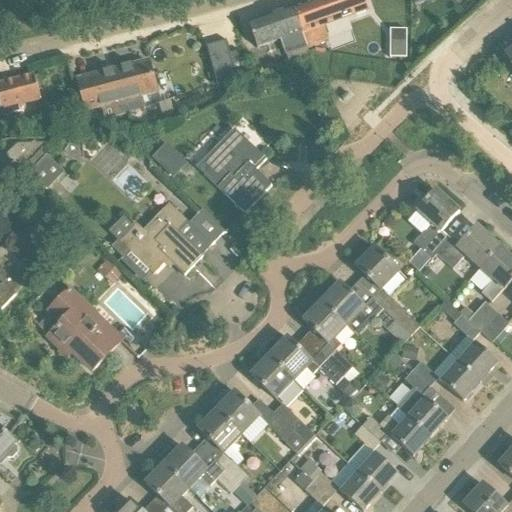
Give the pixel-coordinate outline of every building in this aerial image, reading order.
[(370,12),(367,4),(365,0),(318,0),(294,9),(302,31),(308,48),(308,50),(329,42),(324,29),(370,12)] [(286,56),(308,48),(302,31),(294,9),(250,25),(259,50),(281,42),(286,56)] [(217,83),(242,74),(240,47),(229,51),(224,39),(209,44),(213,56),(208,58),(217,83)] [(407,49),(391,49),(391,58),(407,58),(407,49)] [(158,95),(154,82),(149,63),(79,81),(87,114),(90,113),(92,120),(115,114),(113,106),(141,98),(141,100),(158,95)] [(42,102),(40,96),(35,76),(0,85),(0,119),(1,119),(0,114),(0,111),(3,111),(5,119),(30,113),(29,106),(42,102)] [(348,93),(342,99),(344,102),(350,96),(348,93)] [(273,187),(257,173),(267,162),(242,138),(205,176),(246,215),(273,187)] [(45,145),(18,146),(6,157),(16,167),(21,167),(37,152),(45,145)] [(31,173),(47,189),(48,190),(65,174),(48,156),(31,173)] [(442,233),(447,228),(460,213),(436,191),(418,212),(432,225),(415,244),(433,261),(438,256),(437,256),(451,241),(442,233)] [(204,258),(178,233),(188,223),(170,205),(144,232),(136,225),(135,227),(125,218),(109,233),(119,243),(112,250),(122,260),(131,252),(154,275),(168,260),(186,277),(204,258)] [(202,213),(203,212),(202,212),(189,226),(190,227),(191,226),(213,247),(225,234),(224,233),(223,234),(202,213)] [(480,272),(501,249),(477,228),(461,246),(453,238),(451,241),(437,256),(438,256),(453,271),(465,258),(480,272)] [(0,312),(0,313),(34,278),(4,248),(0,252),(0,276),(6,282),(0,288),(0,312)] [(401,274),(390,263),(375,249),(374,250),(376,252),(359,269),(358,267),(357,268),(383,293),(401,274)] [(483,296),(492,305),(511,283),(511,259),(501,249),(480,272),(494,284),(483,296)] [(421,251),(414,258),(425,267),(431,260),(429,258),(421,251)] [(98,271),(113,285),(123,275),(108,261),(98,271)] [(375,320),(388,333),(398,323),(381,307),(380,307),(373,300),(365,308),(355,299),(341,285),(334,292),(335,294),(325,305),(349,329),(348,330),(358,339),(375,320)] [(123,342),(109,328),(69,289),(48,311),(62,325),(49,338),(69,358),(73,354),(93,373),(123,342)] [(398,323),(412,337),(420,328),(388,299),(381,307),(398,323)] [(481,334),(480,333),(469,323),(447,303),(440,310),(475,341),(481,334)] [(307,339),(345,378),(354,369),(336,353),(341,348),(336,343),(348,330),(349,329),(325,305),(313,316),(312,315),(304,323),(314,332),(307,339)] [(480,333),(497,315),(486,305),(469,323),(480,333)] [(480,333),(481,334),(493,345),(509,326),(497,315),(480,333)] [(399,324),(398,323),(388,333),(392,336),(399,334),(404,329),(400,325),(399,324)] [(307,339),(298,348),(288,339),(281,347),(282,348),(272,359),(297,383),(308,372),(313,377),(319,371),(336,388),(345,379),(350,384),(351,383),(345,378),(307,339)] [(481,384),(499,365),(474,342),(456,362),(481,384)] [(403,359),(412,362),(415,350),(406,347),(403,359)] [(279,403),(297,383),(272,359),(261,371),(259,369),(252,377),(279,403)] [(464,403),(481,384),(456,362),(439,380),(464,403)] [(431,389),(439,380),(421,365),(414,373),(431,389)] [(437,394),(431,389),(414,373),(405,382),(415,391),(398,409),(406,417),(431,440),(449,420),(429,402),(437,394)] [(387,379),(379,375),(374,386),(382,390),(387,379)] [(336,390),(349,401),(357,392),(344,381),(336,390)] [(244,438),(262,419),(254,410),(250,407),(236,393),(228,401),(230,402),(219,413),(244,438)] [(358,406),(352,400),(343,410),(353,419),(359,413),(358,406)] [(274,415),(307,447),(316,437),(283,406),(274,415)] [(214,462),(239,487),(248,478),(225,457),(244,438),(219,413),(208,425),(207,423),(199,431),(222,454),(214,462)] [(269,429),(298,456),(307,447),(274,415),(266,424),(270,428),(269,429)] [(382,445),(389,436),(399,426),(389,417),(380,427),(371,419),(363,428),(382,445)] [(414,458),(431,440),(406,417),(399,426),(389,436),(414,458)] [(0,428),(0,465),(2,465),(8,460),(13,459),(18,455),(17,450),(15,448),(17,446),(0,428)] [(373,453),(382,445),(363,428),(355,436),(373,453)] [(231,496),(233,493),(239,487),(214,462),(206,470),(183,448),(176,455),(177,457),(166,468),(191,492),(202,480),(211,488),(216,482),(231,496)] [(511,452),(500,466),(511,477),(511,452)] [(399,475),(384,462),(383,463),(374,456),(359,474),(381,494),(399,475)] [(303,474),(314,483),(322,474),(323,473),(309,461),(300,471),(303,474)] [(184,500),(191,492),(166,468),(156,479),(154,478),(147,485),(174,511),(190,511),(194,509),(184,500)] [(295,483),(305,492),(314,483),(303,474),(295,483)] [(365,511),(381,494),(359,474),(341,493),(362,511),(365,511)] [(314,483),(332,499),(339,492),(331,484),(321,475),(314,483)] [(324,508),(332,499),(314,483),(305,492),(317,504),(323,509),(324,508)] [(506,511),(509,508),(498,498),(483,485),(464,506),(471,511),(506,511)] [(239,487),(233,493),(248,507),(253,502),(254,500),(239,487)] [(141,511),(131,502),(130,503),(131,504),(123,511),(141,511)]
